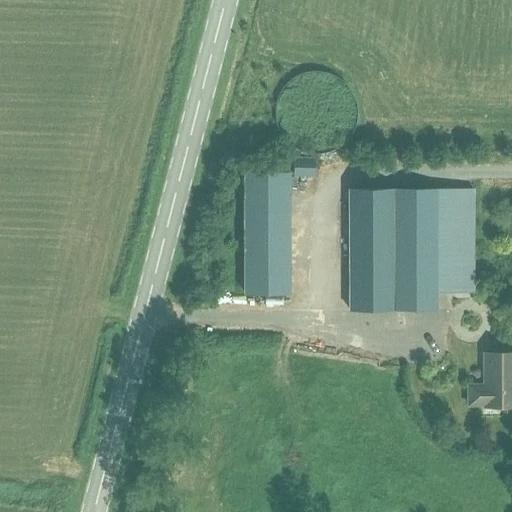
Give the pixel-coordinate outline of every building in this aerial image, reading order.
[(356,100),(353,93),(348,86),(343,81),(336,77),(329,73),(322,72),(314,71),(306,73),(299,75),(292,79),(287,84),(282,90),(278,97),(276,104),(275,112),(275,120),(278,128),(281,135),(286,141),(292,146),(299,150),(306,153),(314,154),(322,154),(330,152),(337,149),(344,144),(349,138),(353,131),(356,124),(358,116),(357,108),(356,100)] [(290,156),(289,171),(310,172),(311,158),(290,156)] [(245,173),(245,293),(290,293),(290,173),(245,173)] [(349,309),(394,309),(437,309),(437,289),(474,289),(474,190),(393,190),(393,189),(349,189),(349,309)] [(511,353),(485,353),(485,385),(469,385),(469,405),(485,405),(485,407),(511,406),(511,353)] [(176,458),(174,469),(181,470),(183,460),(176,458)]
